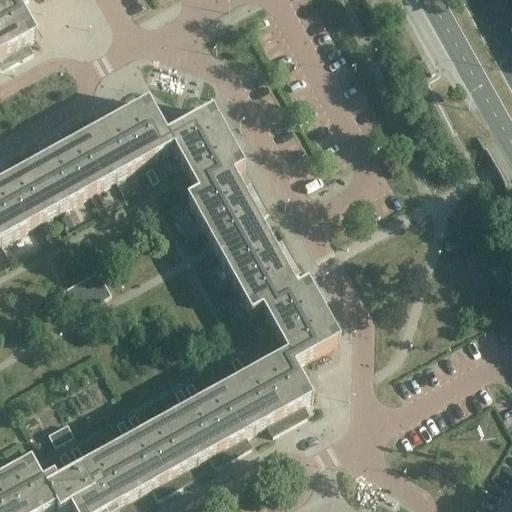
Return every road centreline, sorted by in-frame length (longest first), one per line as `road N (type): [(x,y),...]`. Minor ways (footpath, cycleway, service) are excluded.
road 1 (residential): [(306,221),(361,192),(366,179),(272,0)]
road 2 (residential): [(306,221),(211,68),(156,41)]
road 3 (residential): [(369,435),(364,330),(306,221)]
road 4 (tertiary): [(425,0),(511,158)]
road 5 (residential): [(185,511),(272,462),(303,472)]
